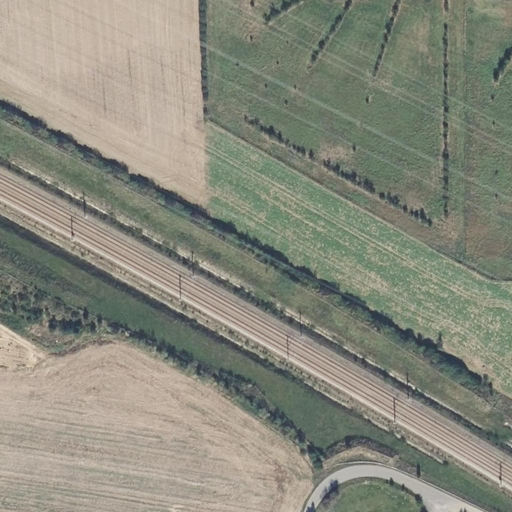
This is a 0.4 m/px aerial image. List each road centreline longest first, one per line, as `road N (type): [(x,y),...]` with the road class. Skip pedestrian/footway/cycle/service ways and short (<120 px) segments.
road 1 (track): [(511,409),(502,403),(486,421),(275,290),(0,136)]
road 2 (track): [(0,232),(511,511)]
road 3 (unclassified): [(475,511),(384,472),(359,470),(322,486),(309,511)]
road 4 (track): [(159,314),(61,296),(0,262)]
